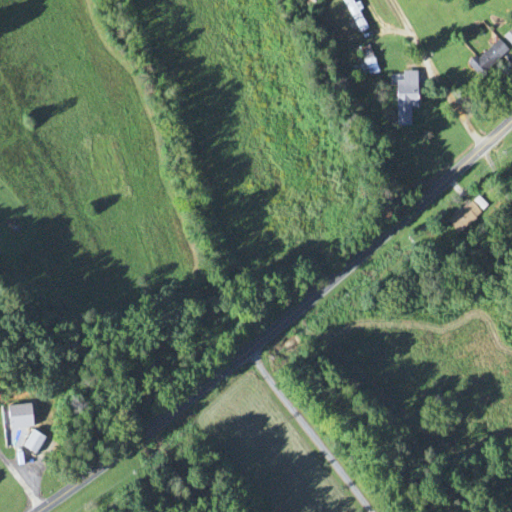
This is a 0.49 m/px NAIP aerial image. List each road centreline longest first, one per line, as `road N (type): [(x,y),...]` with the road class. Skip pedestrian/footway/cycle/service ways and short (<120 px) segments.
road 1 (residential): [(511,118),(320,288),(34,511)]
road 2 (residential): [(390,0),(479,147)]
